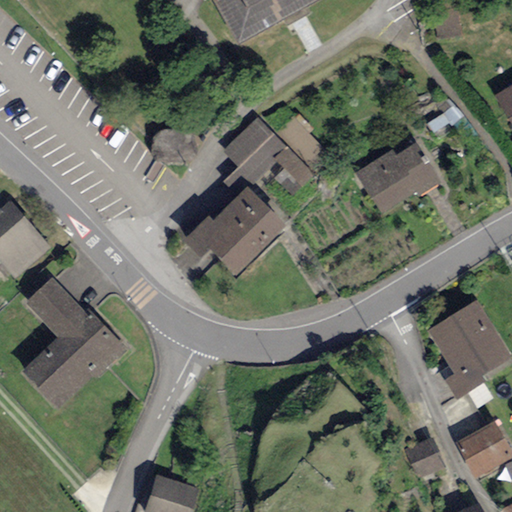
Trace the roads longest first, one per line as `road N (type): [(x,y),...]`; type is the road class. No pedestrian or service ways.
road 1 (unclassified): [(193,332),(0,155)]
road 2 (residential): [(385,300),(485,511)]
road 3 (residential): [(385,300),(296,345),(241,347),(193,332)]
road 4 (tertiary): [(122,511),(193,332)]
road 5 (residential): [(511,223),(385,300)]
